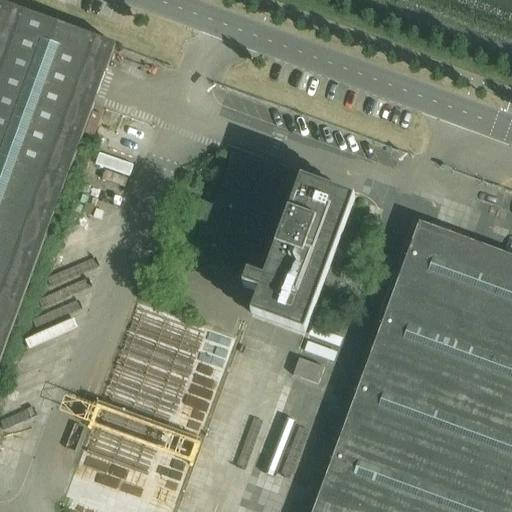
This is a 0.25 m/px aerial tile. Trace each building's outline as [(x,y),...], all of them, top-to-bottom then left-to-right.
[(115,48),(0,5),(0,364),(94,107),(105,78),(109,68),(108,67),(115,48)] [(252,163),(232,157),(215,207),(203,203),(196,222),(276,251),(265,281),(249,275),(244,288),(260,294),(252,317),(304,336),(336,249),(339,250),(343,240),(340,239),(342,234),(354,201),(252,163)] [(511,511),(511,258),(420,224),(314,511),(511,511)] [(294,377),(318,386),(324,369),(299,361),(294,377)] [(179,509),(193,467),(89,432),(68,495),(103,507),(105,500),(97,498),(107,467),(168,487),(163,504),(179,509)]
